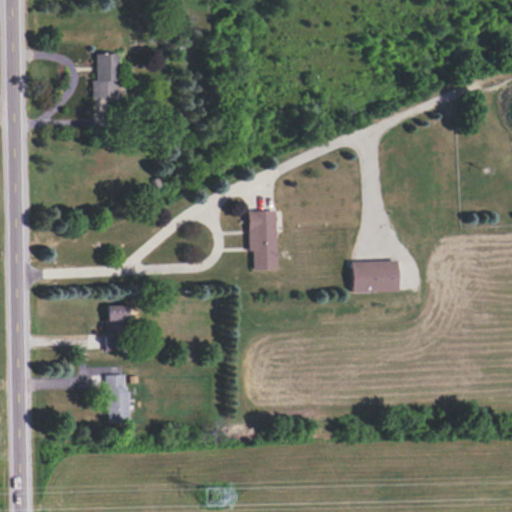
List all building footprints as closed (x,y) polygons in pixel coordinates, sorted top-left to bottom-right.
[(89,98),(114,98),(114,53),(92,54),(93,80),(88,80),(89,98)] [(274,269),(272,210),(244,211),(245,252),(249,252),(250,270),(274,269)] [(395,291),(394,260),(348,261),(348,293),(395,291)] [(123,305),(102,305),(103,350),(124,350),(123,305)] [(127,423),(125,386),(122,386),(121,374),(102,375),(104,424),(127,423)]
